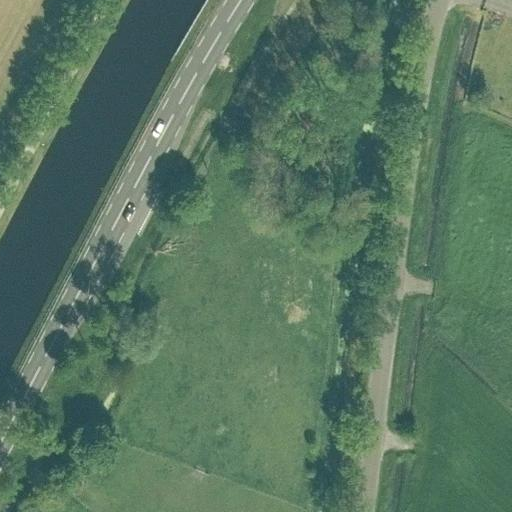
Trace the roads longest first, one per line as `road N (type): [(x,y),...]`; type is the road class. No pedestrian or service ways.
road 1 (unclassified): [(361,511),(403,177),(438,0)]
road 2 (primary): [(0,442),(239,0)]
